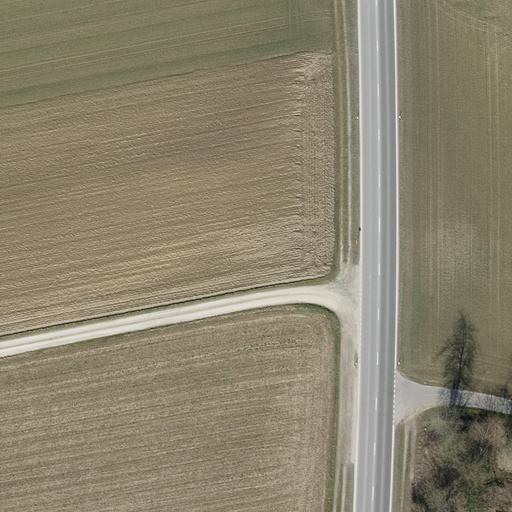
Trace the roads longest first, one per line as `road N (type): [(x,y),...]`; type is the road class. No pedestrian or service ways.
road 1 (secondary): [(375,0),(377,391)]
road 2 (track): [(379,293),(276,296),(0,350)]
road 3 (track): [(346,293),(339,0)]
road 4 (track): [(346,293),(339,511)]
road 5 (residential): [(377,391),(511,407)]
road 6 (secondary): [(377,391),(373,511)]
